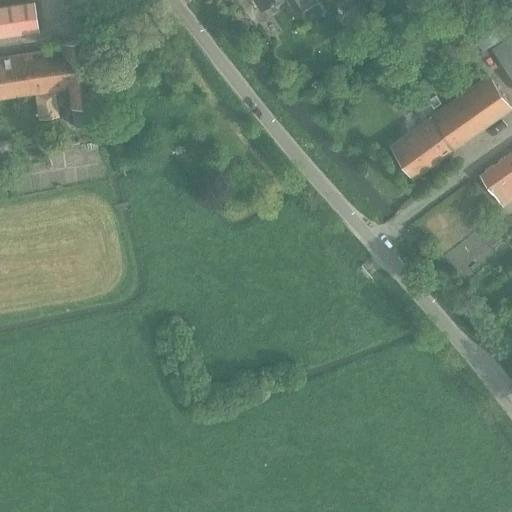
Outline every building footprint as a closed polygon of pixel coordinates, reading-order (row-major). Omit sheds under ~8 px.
[(0,35),(39,29),(34,0),(30,0),(0,4),(0,35)] [(257,0),(263,8),(276,0),(285,0),(293,13),(310,2),(308,0),(257,0)] [(511,0),(507,0),(467,29),(482,50),(493,42),(494,43),(511,30),(511,0)] [(361,5),(342,20),(349,29),(368,15),(361,5)] [(429,13),(423,32),(440,38),(446,18),(429,13)] [(511,76),(511,34),(492,48),(511,76)] [(63,48),(0,57),(0,97),(36,92),(39,118),(58,116),(54,90),(68,87),(71,107),(72,106),(74,126),(95,123),(90,85),(94,81),(93,73),(88,70),(84,40),(63,43),(63,48)] [(414,177),(511,107),(489,75),(391,145),(414,177)] [(511,151),(480,174),(494,195),(496,194),(504,205),(511,198),(511,151)]
